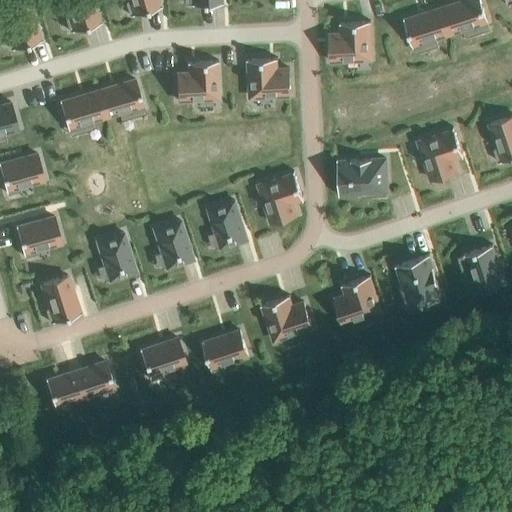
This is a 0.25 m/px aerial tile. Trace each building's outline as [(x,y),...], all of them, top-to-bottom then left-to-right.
[(92,0),(65,0),(70,16),(65,17),(69,30),(71,29),(72,30),(101,21),(101,20),(99,21),(92,0)] [(157,0),(129,0),(130,0),(125,1),(129,14),(131,13),(131,14),(161,5),(161,4),(159,5),(157,0)] [(463,0),(441,7),(449,32),(463,28),(474,24),(475,29),(487,25),(486,21),(487,21),(483,10),(484,9),(483,6),(482,6),(480,0),(463,0)] [(28,1),(3,9),(11,34),(6,35),(10,48),(12,47),(12,48),(42,39),(42,38),(40,39),(28,1)] [(404,16),(403,17),(413,46),(414,48),(426,45),(425,40),(436,36),(449,32),(441,7),(405,19),(404,16)] [(342,32),(329,33),(330,60),(370,58),(369,21),(371,21),(371,20),(339,22),(341,22),(342,32)] [(278,57),(247,58),(247,59),(249,59),(250,96),(290,94),(289,67),(276,68),(276,58),(278,58),(278,57)] [(189,72),(176,72),(178,100),(218,98),(216,61),(218,60),(187,61),(187,62),(189,62),(189,72)] [(134,79),(96,90),(104,115),(118,111),(129,108),(131,112),(143,109),(142,105),(143,104),(139,93),(140,93),(139,89),(138,90),(135,78),(134,79)] [(60,98),(59,99),(67,127),(68,126),(69,131),(82,127),(80,122),(91,119),(104,115),(96,90),(61,101),(60,98)] [(0,132),(4,131),(18,127),(11,102),(0,104),(0,132)] [(511,114),(490,122),(498,147),(494,148),(498,161),(500,160),(500,161),(511,156),(511,114)] [(453,129),(418,140),(431,179),(457,170),(453,157),(462,154),(463,156),(453,126),(453,127),(453,129)] [(0,167),(6,191),(7,191),(8,193),(20,190),(19,185),(44,178),(37,153),(0,162),(0,167)] [(338,157),(337,157),(339,194),(340,194),(339,192),(351,191),(351,192),(361,191),(372,190),(372,181),(386,180),(385,157),(338,160),(338,157)] [(294,172),(259,184),(271,222),(297,214),(293,201),(302,198),(303,200),(304,200),(294,170),(293,170),(294,172)] [(235,199),(209,208),(216,231),(221,245),(220,245),(220,246),(248,237),(247,237),(235,199)] [(16,224),(15,224),(24,254),(25,256),(37,253),(36,248),(61,241),(54,216),(17,226),(16,224)] [(180,219),(154,228),(162,251),(166,265),(166,266),(193,257),(192,257),(180,219)] [(123,232),(97,240),(105,263),(109,278),(109,279),(136,270),(136,269),(135,269),(123,232)] [(463,254),(461,255),(465,267),(470,266),(473,277),(478,291),(503,282),(491,245),(493,245),(493,244),(477,249),(476,248),(473,250),(463,254)] [(430,253),(395,265),(395,266),(398,265),(401,275),(401,276),(404,285),(408,296),(417,293),(422,307),(443,300),(428,254),(430,254),(430,253)] [(67,274),(42,282),(50,307),(45,309),(49,321),(52,320),(52,321),(81,311),(79,311),(67,274)] [(346,293),(334,297),(342,323),(381,311),(369,275),(371,275),(371,274),(341,284),(341,285),(343,284),(346,293)] [(290,294),(260,304),(260,305),(262,304),(274,339),(312,326),(304,301),(291,305),(288,296),(290,295),(290,294)] [(202,339),(201,340),(211,369),(212,369),(212,371),(225,367),(223,363),(249,354),(240,329),(202,342),(202,339)] [(140,347),(139,347),(149,377),(150,377),(151,379),(163,375),(161,370),(186,362),(178,337),(141,349),(140,347)] [(105,360),(75,370),(83,395),(113,386),(110,374),(111,374),(109,371),(105,360)] [(46,377),(45,377),(55,407),(56,406),(55,404),(83,395),(75,370),(47,379),(46,377)]
